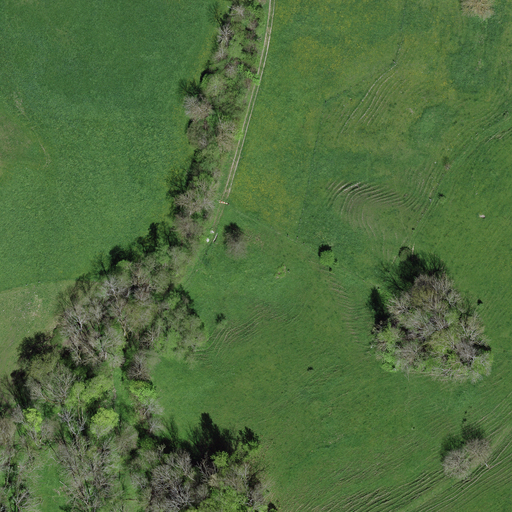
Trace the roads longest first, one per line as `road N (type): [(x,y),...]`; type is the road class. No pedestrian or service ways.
road 1 (track): [(273,0),(213,232),(133,342),(124,382)]
road 2 (track): [(511,424),(457,482),(402,511)]
